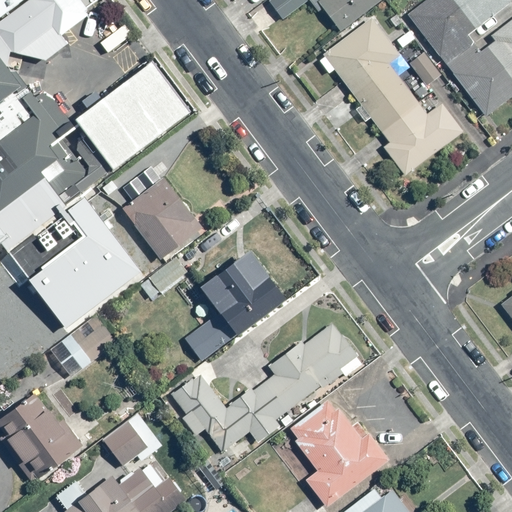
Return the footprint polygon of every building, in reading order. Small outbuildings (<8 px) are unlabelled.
[(0,0),(0,248),(104,168),(75,129),(72,126),(53,102),(38,94),(34,96),(0,56),(0,17),(23,0),(26,0),(56,38),(87,14),(76,0),(0,0)] [(269,0),(266,2),(279,21),(309,0),(312,0),(337,32),(378,0),(269,0)] [(511,2),(510,0),(429,0),(410,15),(449,67),(487,118),(511,99),(511,2)] [(397,55),(396,53),(415,38),(401,19),(370,19),(315,60),(326,76),(332,71),(350,94),(345,97),(372,132),(376,130),(387,144),(382,148),(402,176),(461,131),(440,104),(427,114),(387,63),(397,55)] [(440,74),(417,46),(403,58),(426,85),(440,74)] [(148,62),(72,120),(110,171),(187,112),(148,62)] [(205,225),(167,177),(127,208),(165,257),(205,225)] [(109,186),(96,196),(106,209),(119,198),(109,186)] [(249,252),(204,285),(198,276),(187,285),(204,308),(211,303),(221,316),(192,337),(210,361),(287,303),(249,252)] [(175,255),(136,282),(150,301),(188,275),(175,255)] [(511,294),(499,304),(511,322),(511,294)] [(113,343),(92,316),(47,351),(68,378),(113,343)] [(199,371),(202,375),(174,394),(188,414),(186,415),(199,435),(209,428),(225,451),(254,431),(261,441),(283,426),(279,420),(344,375),(348,381),(367,368),(335,322),(272,366),(277,373),(229,407),(212,382),(224,374),(215,361),(199,371)] [(58,427),(32,393),(5,413),(18,430),(1,443),(19,467),(37,454),(49,469),(80,445),(63,423),(58,427)] [(358,426),(335,397),(294,429),(323,467),(310,477),(331,504),(391,458),(364,422),(358,426)] [(100,438),(120,468),(137,456),(141,462),(166,445),(141,409),(100,438)] [(162,480),(148,460),(125,476),(119,467),(93,485),(84,472),(61,488),(72,503),(69,506),(72,511),(164,511),(190,494),(175,471),(162,480)] [(382,495),(375,486),(340,511),(406,511),(389,490),(382,495)]
